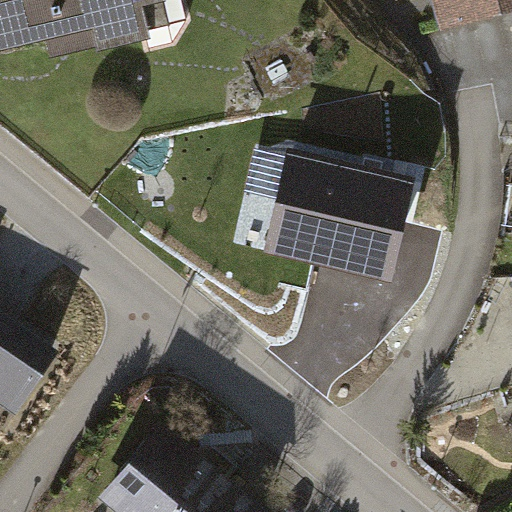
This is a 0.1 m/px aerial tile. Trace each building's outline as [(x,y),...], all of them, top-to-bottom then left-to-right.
[(0,0),(0,47),(48,35),(55,58),(144,34),(137,7),(162,0),(0,0)] [(511,0),(433,0),(443,31),(511,11),(511,0)] [(411,185),(290,156),(268,248),(389,277),(411,185)] [(0,302),(0,396),(15,408),(60,345),(0,302)] [(168,413),(102,491),(126,511),(282,511),(283,511),(168,413)]
